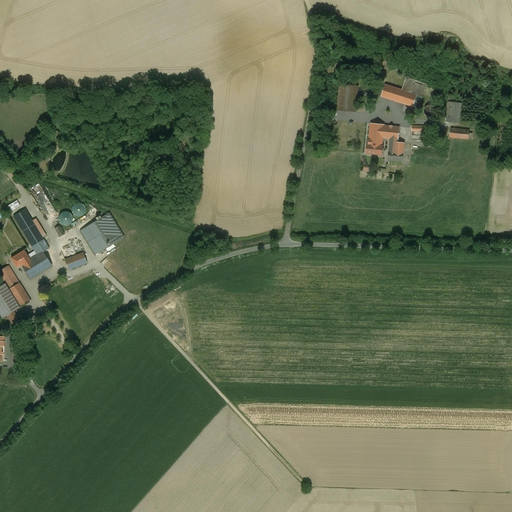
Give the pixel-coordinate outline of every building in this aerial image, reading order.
[(405,80),(402,90),(385,85),(381,96),(419,108),(422,97),(421,96),(425,84),(415,80),(414,83),(405,80)] [(353,85),(340,84),(337,110),(351,112),(351,105),(353,85)] [(461,103),(449,102),(446,122),(459,123),(461,103)] [(436,113),(436,111),(435,109),(434,107),(432,106),(430,105),(428,106),(426,107),(424,109),(424,111),(424,114),(426,116),(428,117),(430,117),(432,117),(434,115),(436,113)] [(384,125),(370,124),(369,140),(368,140),(367,141),(366,143),(367,144),(382,146),(382,141),(384,125)] [(399,127),(384,125),(382,141),(385,141),(386,138),(390,139),(389,141),(397,142),(399,127)] [(62,128),(55,126),(52,137),(58,139),(62,128)] [(469,130),(451,128),(450,137),(468,139),(469,130)] [(397,142),(389,141),(387,161),(390,161),(389,164),(402,165),(404,143),(397,142)] [(382,146),(367,144),(366,153),(382,155),(383,146),(382,146)] [(46,215),(55,210),(45,193),(40,196),(41,197),(37,199),(46,215)] [(85,213),(85,210),(85,207),(83,205),(81,203),(78,203),(76,203),(73,205),(72,207),(71,210),(72,213),(74,215),(76,216),(79,217),(81,216),(83,215),(85,213)] [(32,221),(25,209),(13,217),(36,255),(43,251),(43,252),(49,248),(42,238),(32,221)] [(72,221),(73,219),(72,216),(70,214),(68,212),(65,212),(62,212),(60,214),(59,216),(58,219),(59,222),(60,224),(63,225),(66,226),(68,225),(71,224),(72,221)] [(109,213),(81,231),(95,254),(123,237),(109,213)] [(46,236),(36,218),(32,221),(42,238),(46,236)] [(64,234),(59,226),(55,228),(60,237),(64,234)] [(29,259),(23,250),(11,258),(17,268),(22,264),(29,259)] [(36,255),(29,259),(22,264),(23,265),(22,266),(30,279),(51,265),(43,252),(43,251),(36,255)] [(83,253),(64,260),(68,270),(87,263),(83,253)] [(19,283),(8,266),(0,271),(0,275),(6,284),(9,289),(19,283)] [(30,301),(19,283),(9,289),(9,290),(20,307),(30,301)] [(9,289),(6,284),(0,287),(0,314),(2,318),(7,316),(13,311),(20,307),(9,290),(9,289)] [(13,311),(7,316),(15,329),(22,325),(13,311)] [(23,348),(13,348),(13,364),(23,364),(23,348)]
